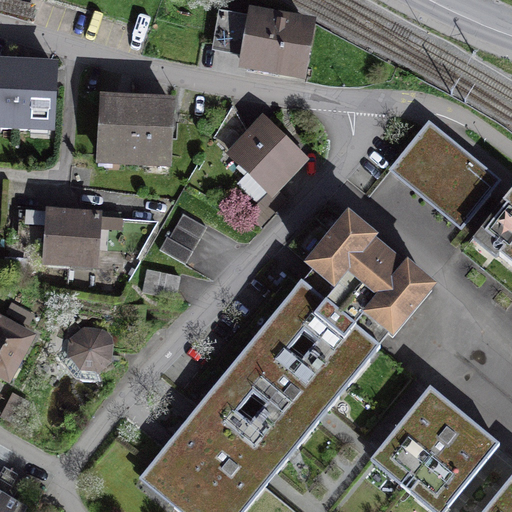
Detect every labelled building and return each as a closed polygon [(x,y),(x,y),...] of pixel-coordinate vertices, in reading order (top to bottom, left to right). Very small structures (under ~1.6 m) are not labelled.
[(34,7),(7,0),(0,0),(0,9),(30,19),(34,7)] [(307,28),(221,15),(216,47),(250,52),(248,63),(300,71),(307,28)] [(51,125),(54,70),(0,67),(0,122),(2,122),(2,128),(30,130),(30,124),(51,125)] [(170,161),(172,106),(102,102),(99,157),(121,158),(120,164),(148,165),(148,160),(170,161)] [(305,158),(267,121),(234,156),(272,192),(305,158)] [(422,136),(397,167),(467,225),(492,194),(422,136)] [(279,194),(253,220),(261,227),(286,201),(279,194)] [(511,202),(484,236),(511,259),(511,202)] [(46,263),(70,264),(72,216),(18,214),(16,251),(47,252),(46,263)] [(167,238),(160,250),(185,265),(207,228),(183,215),(169,239),(167,238)] [(158,225),(72,216),(70,264),(96,265),(95,250),(141,253),(158,225)] [(309,269),(393,337),(432,290),(349,221),(309,269)] [(147,271),(143,293),(176,300),(180,278),(147,271)] [(301,283),(250,346),(329,411),(381,348),(301,283)] [(146,306),(116,303),(115,318),(144,320),(146,306)] [(31,345),(0,327),(0,385),(6,389),(31,345)] [(72,357),(61,361),(76,379),(100,382),(97,370),(108,361),(109,347),(110,346),(110,344),(111,342),(110,340),(110,339),(108,337),(107,336),(105,335),(103,334),(101,334),(99,335),(98,334),(85,333),(73,342),(72,357)] [(195,412),(189,420),(268,485),(274,478),(329,411),(250,346),(195,412)] [(14,395),(2,416),(15,423),(27,402),(14,395)] [(446,511),(497,450),(430,396),(371,469),(423,511),(446,511)] [(198,511),(245,511),(268,485),(189,420),(148,470),(182,499),(174,509),(178,511),(187,511),(192,506),(198,511)] [(511,511),(511,485),(491,511),(511,511)] [(24,511),(0,497),(0,511),(24,511)]
